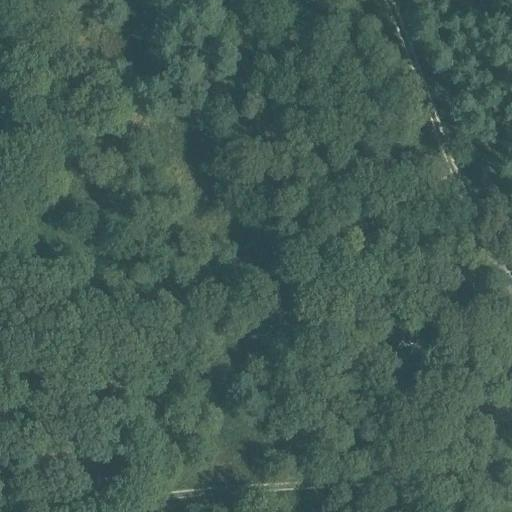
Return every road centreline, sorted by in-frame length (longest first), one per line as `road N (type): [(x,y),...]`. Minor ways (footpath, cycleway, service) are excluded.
road 1 (track): [(0,499),(511,457)]
road 2 (track): [(377,0),(451,188),(511,280)]
